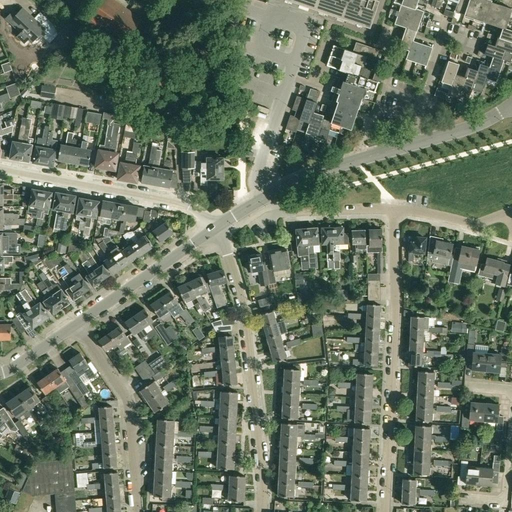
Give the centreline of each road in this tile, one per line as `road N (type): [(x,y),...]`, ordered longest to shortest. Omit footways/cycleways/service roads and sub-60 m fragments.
road 1 (residential): [(384,511),(392,208)]
road 2 (residential): [(261,511),(244,315),(214,228)]
road 3 (residential): [(214,228),(188,205),(0,170)]
road 4 (residential): [(137,511),(126,399),(76,325)]
road 5 (tertiary): [(76,325),(214,228)]
road 6 (tertiary): [(266,196),(420,141)]
